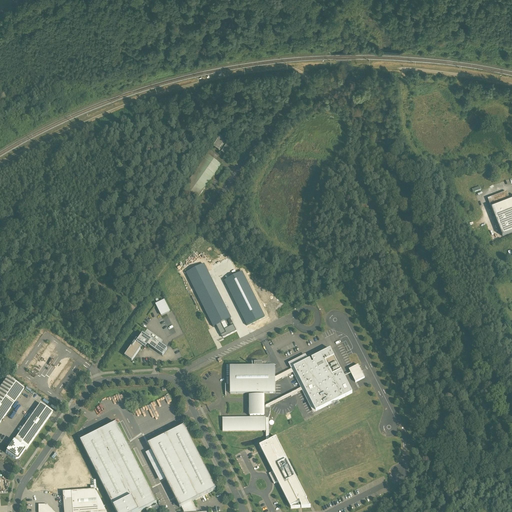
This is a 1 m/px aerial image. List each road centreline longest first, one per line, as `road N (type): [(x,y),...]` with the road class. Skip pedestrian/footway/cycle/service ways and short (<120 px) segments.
road 1 (track): [(305,78),(295,67),(168,91),(112,110),(0,168)]
road 2 (unclassified): [(24,482),(99,383),(174,382)]
road 3 (track): [(0,214),(129,304),(132,315)]
road 4 (track): [(346,82),(418,69),(511,83)]
road 5 (unclassified): [(174,382),(243,511)]
road 6 (unclassified): [(174,382),(296,316)]
